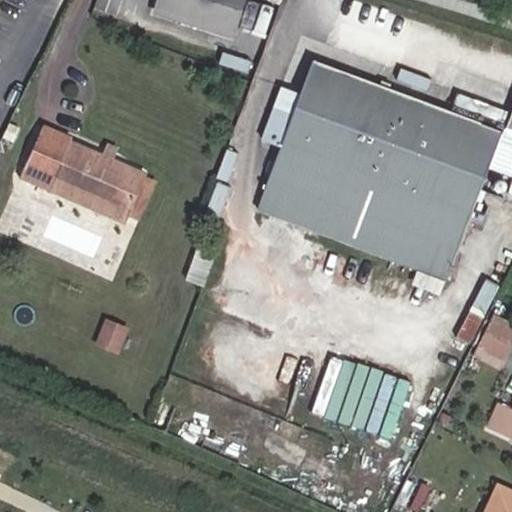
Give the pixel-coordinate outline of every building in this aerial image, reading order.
[(354,238),(447,275),(489,168),(511,177),(511,174),(511,136),(502,133),(313,59),(300,94),(281,87),(262,136),(280,143),(255,208),(351,246),(354,238)] [(426,91),(430,79),(400,67),(395,79),(426,91)] [(506,125),(511,114),(456,92),(451,104),(506,125)] [(73,142),(45,129),(34,151),(62,164),(73,142)] [(125,211),(145,173),(73,142),(62,164),(34,151),(23,175),(51,187),(54,180),(125,211)] [(131,222),(154,178),(145,173),(125,211),(122,218),(131,222)] [(51,187),(122,218),(125,211),(54,180),(51,187)] [(351,246),(444,282),(447,275),(354,238),(351,246)] [(511,327),(493,319),(491,324),(511,333),(511,327)] [(118,353),(129,330),(108,320),(97,343),(118,353)] [(503,361),(511,341),(511,333),(491,324),(479,350),(503,361)] [(500,368),(503,361),(479,350),(476,357),(500,368)] [(327,419),(397,436),(411,376),(341,360),(327,419)] [(511,435),(511,406),(499,401),(489,425),(511,435)] [(484,511),(511,511),(511,491),(496,485),(484,511)]
